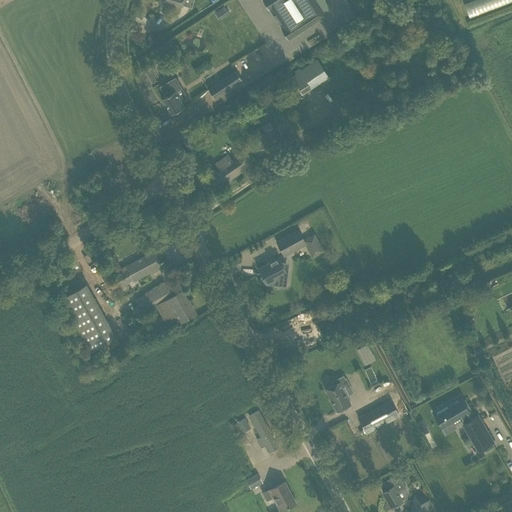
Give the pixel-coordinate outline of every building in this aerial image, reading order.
[(282,29),(288,39),(325,15),(314,0),(262,0),(269,10),(270,9),(283,29),(282,29)] [(470,17),(511,2),(511,0),(471,0),(465,2),(470,17)] [(303,94),(329,77),(317,59),(285,81),(291,90),(298,86),(303,94)] [(215,99),(242,81),(236,71),(208,89),(215,99)] [(166,96),(165,96),(162,98),(171,114),(184,106),(181,101),(183,100),(177,90),(181,88),(175,78),(160,87),(166,96)] [(347,111),(327,124),(332,132),(352,120),(347,111)] [(256,137),(259,143),(256,144),(259,149),(292,133),(290,130),(281,134),(277,127),(256,137)] [(194,147),(188,135),(181,138),(188,150),(194,147)] [(206,193),(211,189),(212,191),(220,185),(253,164),(249,159),(243,150),(231,159),(228,155),(214,164),(217,169),(199,182),(206,193)] [(323,224),(326,230),(331,228),(328,221),(323,224)] [(305,245),(312,258),(324,251),(314,233),(304,239),(299,230),(276,242),(284,256),(305,245)] [(129,271),(116,278),(120,285),(133,279),(133,280),(162,265),(154,251),(126,266),(129,271)] [(275,280),(276,280),(274,276),(286,270),(279,257),(267,264),(258,268),(261,275),(259,283),(266,284),(275,280)] [(165,282),(153,289),(160,302),(155,305),(169,329),(169,328),(187,318),(195,313),(182,290),(173,296),(165,282)] [(59,299),(64,307),(90,353),(102,346),(105,352),(119,344),(116,338),(117,338),(91,293),(86,284),(59,299)] [(370,351),(367,345),(359,349),(362,355),(370,351)] [(332,381),(334,384),(325,389),(337,411),(350,404),(342,388),(349,384),(346,378),(345,378),(343,376),(332,381)] [(460,395),(432,412),(441,426),(459,416),(478,450),(493,442),(477,414),(473,417),(460,395)] [(399,416),(391,400),(358,418),(366,433),(399,416)] [(258,410),(249,415),(261,436),(256,439),(261,447),(266,444),(269,451),(278,446),(258,410)] [(244,418),(237,422),(242,432),(250,428),(244,418)] [(418,422),(424,434),(429,432),(422,420),(418,422)] [(261,483),(256,474),(246,480),(250,488),(261,483)] [(378,485),(391,507),(402,501),(401,499),(406,496),(407,492),(397,474),(378,485)] [(280,511),(287,507),(296,503),(284,481),(271,489),(262,493),(266,501),(273,498),(280,511)] [(412,511),(425,511),(428,504),(413,501),(410,511),(412,511)]
